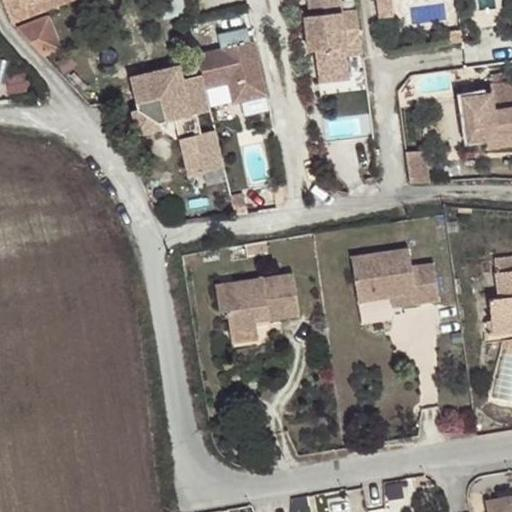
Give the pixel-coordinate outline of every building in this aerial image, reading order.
[(2,0),(9,17),(52,0),(2,0)] [(311,37),(314,68),(348,65),(343,33),(359,31),(354,0),(304,0),(305,2),(301,2),(303,24),(310,23),(311,37)] [(39,49),(57,43),(44,10),(12,22),(39,49)] [(303,24),(304,38),(311,37),(310,23),(303,24)] [(220,49),(197,54),(201,70),(205,87),(228,82),(236,80),(241,100),(266,94),(254,41),(250,42),(246,27),(217,34),(220,49)] [(180,60),(125,70),(136,125),(176,117),(186,171),(225,168),(205,87),(201,70),(185,75),(180,60)] [(233,102),(241,100),(236,80),(228,82),(233,102)] [(469,139),(487,137),(511,133),(511,82),(490,85),(492,93),(464,96),(469,139)] [(511,133),(487,137),(488,146),(511,142),(511,133)] [(350,256),(355,302),(389,297),(414,294),(415,305),(438,301),(433,264),(411,267),(408,248),(350,256)] [(511,257),(493,260),(495,273),(511,270),(511,257)] [(487,300),(492,335),(511,332),(511,270),(495,273),(498,299),(487,300)] [(227,311),(229,331),(255,328),(254,323),(254,316),(266,315),(267,321),(300,318),(294,273),(214,285),(219,312),(227,311)] [(391,308),(415,305),(414,294),(389,297),(391,308)] [(266,315),(254,316),(254,323),(267,321),(266,315)] [(255,328),(229,331),(230,342),(256,339),(255,328)] [(511,511),(511,495),(484,500),(486,511),(511,511)]
